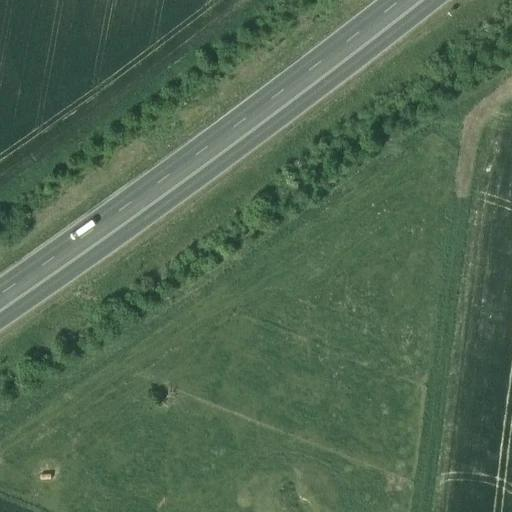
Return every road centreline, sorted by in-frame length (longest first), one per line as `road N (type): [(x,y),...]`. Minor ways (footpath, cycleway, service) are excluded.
road 1 (trunk): [(0,305),(413,0)]
road 2 (track): [(511,93),(472,123),(429,511)]
